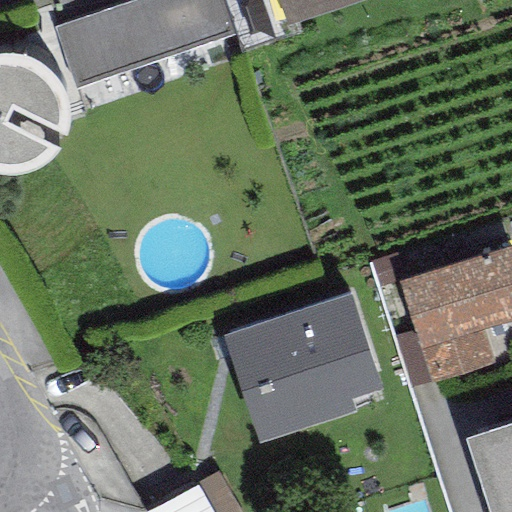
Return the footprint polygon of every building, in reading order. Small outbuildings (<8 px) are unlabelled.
[(226,0),(112,0),(57,19),(78,79),(235,25),(226,0)] [(0,147),(7,149),(27,145),(45,135),(58,120),(66,101),(67,81),(61,61),(48,45),(32,34),(12,29),(0,29),(0,147)] [(511,231),(399,268),(433,374),(494,354),(482,317),(511,307),(511,231)] [(351,275),(222,317),(257,424),(354,392),(350,379),(382,368),(351,275)] [(511,511),(511,401),(472,415),(501,511),(511,511)] [(164,511),(251,511),(229,466),(158,500),(164,511)]
